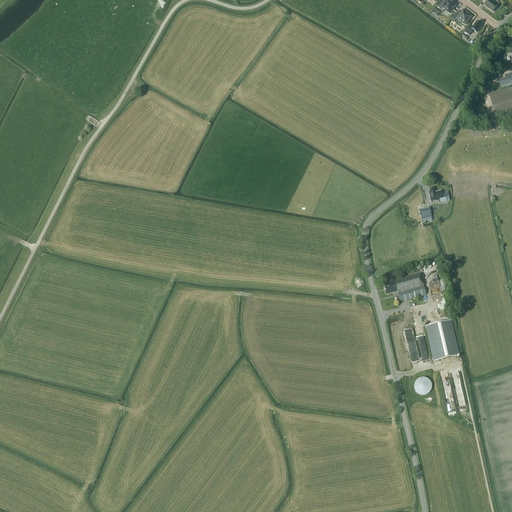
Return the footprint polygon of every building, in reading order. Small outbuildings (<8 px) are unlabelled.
[(447,11),(447,12),(450,14),(452,11),(452,10),(456,5),(449,0),(447,0),(445,2),(444,2),(442,1),(437,7),(440,9),(442,7),(447,11)] [(483,0),(486,2),(484,5),(493,12),(497,6),(491,1),(491,0),(483,0)] [(456,20),(457,19),(465,25),(471,17),(463,11),(461,14),(457,12),(453,18),(456,20)] [(465,32),(469,36),(474,30),(477,33),(482,25),(477,21),(472,28),(469,26),(465,32)] [(499,80),(501,88),(511,85),(511,87),(489,94),(496,119),(511,115),(511,73),(505,76),(505,78),(499,80)] [(434,192),(433,188),(429,189),(430,192),(428,192),(431,202),(438,200),(438,199),(442,198),(440,191),(434,192)] [(429,208),(419,210),(422,222),(432,220),(429,208)] [(385,295),(397,292),(397,294),(398,294),(400,301),(425,295),(419,273),(393,280),(394,282),(383,285),(385,295)] [(426,326),(434,361),(459,355),(451,320),(426,326)] [(418,394),(432,394),(432,378),(418,379),(418,394)]
